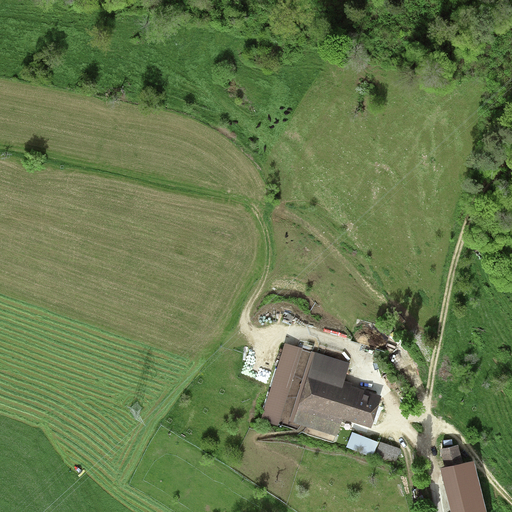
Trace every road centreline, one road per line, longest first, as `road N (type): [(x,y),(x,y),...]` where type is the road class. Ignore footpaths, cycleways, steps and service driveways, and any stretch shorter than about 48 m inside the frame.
road 1 (track): [(0,145),(258,205),(267,235),(261,283),(245,320),(253,338),(283,329),(354,352),(427,452)]
road 2 (track): [(511,156),(474,197),(457,250),(426,407),(427,452)]
road 3 (track): [(511,501),(453,432),(426,421)]
